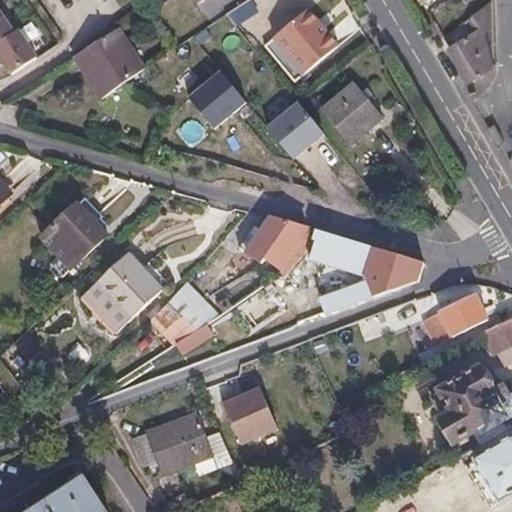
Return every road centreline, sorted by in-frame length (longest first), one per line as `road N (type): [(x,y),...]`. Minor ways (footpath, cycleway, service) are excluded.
road 1 (residential): [(474,253),(426,286),(0,454)]
road 2 (residential): [(474,253),(375,234),(0,130)]
road 3 (tertiary): [(511,220),(380,0)]
